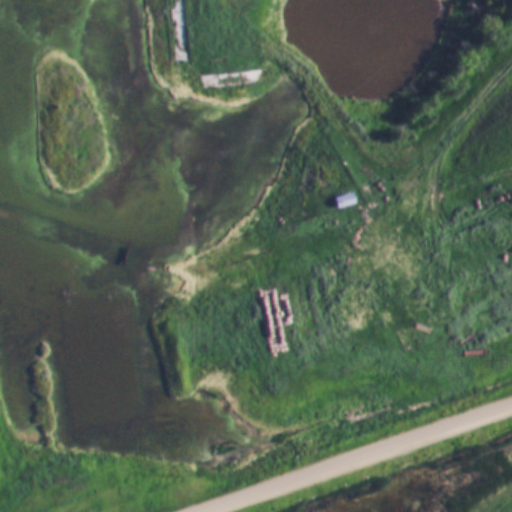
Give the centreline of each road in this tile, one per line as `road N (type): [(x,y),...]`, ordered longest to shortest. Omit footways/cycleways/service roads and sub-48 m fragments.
road 1 (track): [(122,186),(147,235),(185,259),(311,239),(380,210),(511,62)]
road 2 (tertiary): [(193,511),(511,404)]
road 3 (track): [(389,194),(243,0)]
